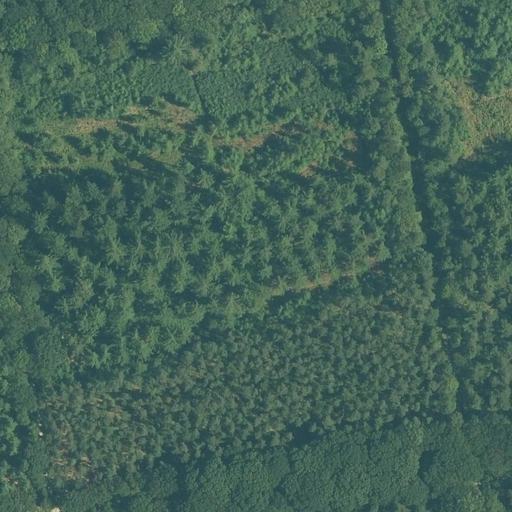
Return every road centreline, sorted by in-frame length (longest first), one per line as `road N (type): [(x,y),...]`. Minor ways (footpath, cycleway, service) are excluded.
road 1 (track): [(382,0),(472,454)]
road 2 (track): [(428,461),(53,509)]
road 3 (track): [(0,185),(53,509)]
road 4 (track): [(279,0),(0,49)]
